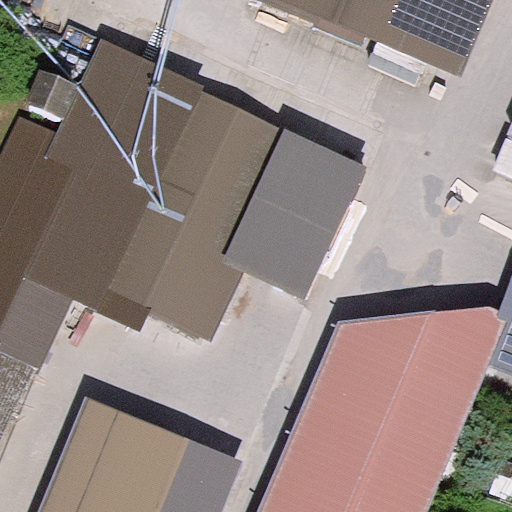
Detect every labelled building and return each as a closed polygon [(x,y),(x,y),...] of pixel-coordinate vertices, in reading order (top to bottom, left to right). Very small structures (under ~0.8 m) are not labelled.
[(332,0),(439,45),(458,0),(332,0)] [(95,56),(53,37),(30,86),(76,107),(63,136),(18,116),(0,155),(0,415),(76,250),(168,51),(109,26),(95,56)] [(168,51),(76,250),(211,312),(246,236),(315,268),(372,145),(168,51)] [(432,511),(507,344),(511,331),(511,281),(355,293),(248,511),(432,511)] [(226,511),(258,438),(151,392),(98,511),(226,511)]
